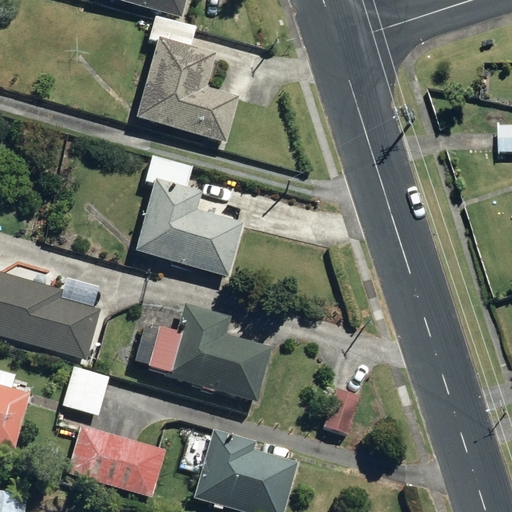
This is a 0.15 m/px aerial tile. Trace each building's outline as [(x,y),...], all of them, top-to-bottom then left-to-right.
[(111,0),(180,19),(185,0),(111,0)] [(135,119),(226,144),(238,99),(205,90),(215,56),(163,42),(157,40),(135,119)] [(511,127),(502,128),(502,152),(511,152),(511,127)] [(135,252),(228,278),(243,225),(195,211),(200,194),(156,182),(135,252)] [(0,336),(87,361),(100,312),(58,301),(60,292),(0,275),(0,336)] [(164,379),(256,405),(271,352),(223,338),(228,321),(183,309),(176,335),(160,330),(148,371),(164,376),(164,379)] [(62,407),(97,417),(108,379),(72,370),(62,407)] [(0,447),(14,451),(29,397),(10,392),(13,378),(0,374),(0,447)] [(324,429),(347,436),(359,398),(336,391),(324,429)] [(68,475),(151,499),(164,453),(81,429),(68,475)] [(193,501),(231,511),(284,511),(297,466),(253,453),(256,445),(213,433),(193,501)] [(0,511),(23,511),(26,500),(0,495),(0,511)]
